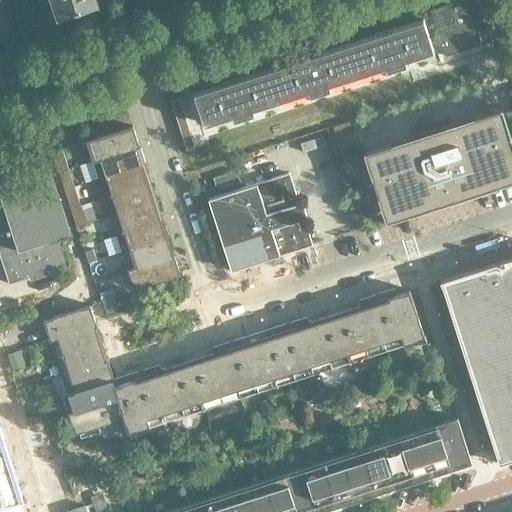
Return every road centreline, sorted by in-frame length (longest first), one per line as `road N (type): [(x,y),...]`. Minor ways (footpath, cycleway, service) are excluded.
road 1 (residential): [(511,222),(233,309)]
road 2 (unknown): [(234,137),(511,48)]
road 3 (unclassified): [(233,309),(211,296),(135,66)]
road 4 (residential): [(135,66),(346,0)]
road 5 (residential): [(2,107),(135,66)]
